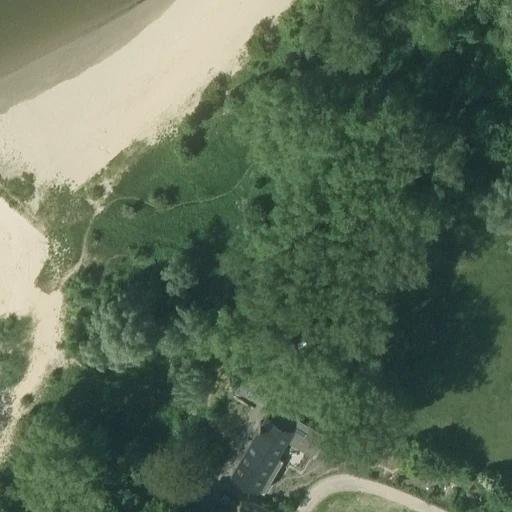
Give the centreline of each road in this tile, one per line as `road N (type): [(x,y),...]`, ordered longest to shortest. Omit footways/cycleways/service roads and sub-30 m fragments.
road 1 (unclassified): [(47,511),(57,488),(77,474),(121,479),(181,511)]
road 2 (unclassified): [(307,511),(322,488),(341,481),(438,511)]
